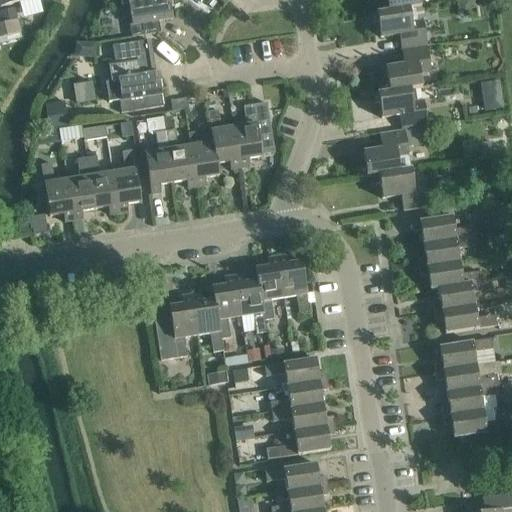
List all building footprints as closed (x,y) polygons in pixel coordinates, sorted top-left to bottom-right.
[(130,39),(141,37),(160,33),(158,21),(172,19),(168,0),(118,0),(120,7),(127,6),(130,24),(128,25),(130,39)] [(378,4),(380,13),(380,14),(409,9),(409,10),(421,8),(419,0),(385,0),(386,3),(378,4)] [(423,10),(421,8),(409,10),(409,9),(380,14),(380,13),(368,15),(370,25),(377,23),(380,38),(399,35),(401,51),(426,47),(422,21),(424,17),(423,10)] [(0,38),(20,33),(14,9),(0,12),(0,15),(2,24),(0,25),(0,38)] [(116,61),(108,62),(111,82),(115,82),(120,113),(163,107),(158,73),(149,74),(143,37),(113,42),(116,61)] [(430,73),(426,47),(401,51),(403,65),(385,68),(387,83),(379,85),(381,93),(381,94),(409,89),(410,90),(413,89),(420,88),(418,75),(430,73)] [(415,102),(413,89),(410,90),(409,89),(381,94),(381,93),(369,95),(371,105),(379,104),(381,119),(399,116),(401,131),(405,130),(405,131),(425,128),(426,127),(422,101),(415,102)] [(59,129),(68,127),(64,102),(46,105),(48,121),(50,130),(59,129)] [(246,126),(235,128),(240,169),(249,167),(248,160),(262,157),(275,155),(267,104),(243,107),(246,126)] [(207,113),(209,126),(210,126),(215,165),(217,164),(229,163),(230,170),(240,169),(235,128),(220,130),(217,111),(207,113)] [(187,189),(197,188),(190,134),(188,134),(190,148),(177,150),(172,116),(163,117),(173,183),(186,181),(187,189)] [(159,185),(173,183),(163,117),(152,119),(157,153),(144,155),(147,175),(151,195),(161,193),(159,185)] [(132,120),(120,122),(122,136),(134,134),(132,120)] [(47,131),(50,130),(48,121),(37,123),(38,132),(47,131)] [(59,129),(61,142),(82,139),(80,125),(68,127),(59,129)] [(201,132),(190,134),(197,188),(206,186),(204,178),(219,176),(217,164),(215,165),(210,126),(209,126),(201,128),(201,132)] [(81,131),(83,141),(106,138),(105,127),(81,131)] [(427,145),(425,128),(405,131),(405,130),(401,131),(379,134),(381,150),(363,153),(365,167),(357,169),(359,179),(370,177),(401,173),(400,171),(410,169),(408,156),(409,156),(408,148),(427,145)] [(38,132),(35,133),(37,145),(49,144),(47,131),(38,132)] [(492,142),(478,143),(479,157),(493,156),(492,142)] [(126,171),(112,173),(118,214),(127,213),(126,205),(140,203),(137,183),(132,152),(123,153),(126,171)] [(109,216),(118,214),(112,173),(99,175),(96,157),(88,158),(95,210),(108,208),(109,216)] [(95,210),(88,158),(78,160),(80,178),(68,180),(74,221),(82,220),(81,212),(95,210)] [(74,221),(68,180),(54,182),(51,164),(40,166),(49,217),(63,215),(64,223),(74,221)] [(412,183),(410,169),(400,171),(401,173),(370,177),(371,186),(379,184),(382,199),(400,196),(403,212),(427,208),(423,182),(412,183)] [(33,235),(46,232),(44,216),(30,218),(33,235)] [(421,231),(423,245),(473,237),(472,227),(453,230),(451,216),(411,223),(413,233),(421,231)] [(417,259),(418,269),(459,262),(457,250),(475,247),(473,237),(423,245),(425,258),(417,259)] [(286,257),(277,258),(283,299),(296,296),(299,316),(309,314),(301,262),(287,265),(286,257)] [(254,270),(256,282),(258,282),(264,321),(273,319),(271,309),(283,307),(282,299),(283,299),(277,258),(267,260),(269,268),(254,270)] [(461,275),(459,262),(418,269),(420,278),(428,277),(430,291),(438,290),(489,282),(488,280),(480,281),(479,272),(461,275)] [(243,276),(236,277),(242,317),(252,315),(255,334),(266,333),(264,321),(258,282),(256,282),(244,284),(243,276)] [(226,319),(242,317),(236,277),(224,279),(226,286),(211,289),(213,301),(216,300),(222,340),(229,338),(226,319)] [(432,303),(434,313),(474,307),(472,293),(490,290),(489,282),(438,290),(440,302),(432,303)] [(200,295),(193,296),(199,337),(209,335),(212,353),(222,351),(220,340),(222,340),(216,300),(213,301),(201,302),(200,295)] [(199,337),(193,296),(181,298),(182,305),(168,308),(170,319),(154,322),(160,362),(187,358),(184,339),(199,337)] [(475,318),(474,307),(434,313),(435,322),(443,321),(445,335),(495,327),(493,315),(475,318)] [(292,355),(304,353),(302,339),(290,341),(292,355)] [(433,363),(435,371),(476,365),(474,353),(492,350),(490,339),(439,347),(441,361),(433,363)] [(282,348),(270,350),(271,360),(283,358),(283,357),(282,348)] [(258,351),(246,353),(246,355),(247,364),(259,362),(258,351)] [(236,357),(225,359),(226,367),(237,366),(236,357)] [(287,387),(327,381),(325,372),(317,373),(315,359),(257,368),(259,379),(285,374),(287,387)] [(478,378),(476,365),(435,371),(436,381),(444,380),(446,393),(497,385),(495,375),(478,378)] [(205,387),(213,385),(212,377),(203,378),(205,387)] [(327,381),(287,387),(289,400),(269,403),(271,413),(323,405),(320,391),(328,390),(327,381)] [(511,383),(501,385),(503,395),(511,393),(511,383)] [(499,395),(497,385),(446,393),(448,407),(440,408),(442,417),(483,411),(481,398),(499,395)] [(291,420),(294,433),(334,426),(333,417),(325,418),(323,405),(271,413),(272,423),(291,420)] [(483,411),(442,417),(444,426),(451,425),(453,439),(460,438),(460,444),(470,443),(471,452),(499,448),(497,432),(505,431),(503,420),(485,423),(483,411)] [(235,442),(253,439),(251,426),(233,428),(235,442)] [(334,426),(294,433),(295,445),(265,450),(267,460),(330,451),(328,436),(335,435),(334,426)] [(286,492),(327,486),(326,477),(318,478),(316,464),(264,472),(266,483),(285,480),(286,492)] [(243,473),(233,475),(234,485),(241,484),(244,480),(243,473)] [(327,486),(286,492),(288,505),(270,508),(270,511),(309,511),(323,510),(321,497),(329,495),(327,486)] [(511,511),(511,495),(501,497),(482,500),(483,511),(511,511)] [(253,511),(251,500),(237,502),(238,511),(253,511)]
